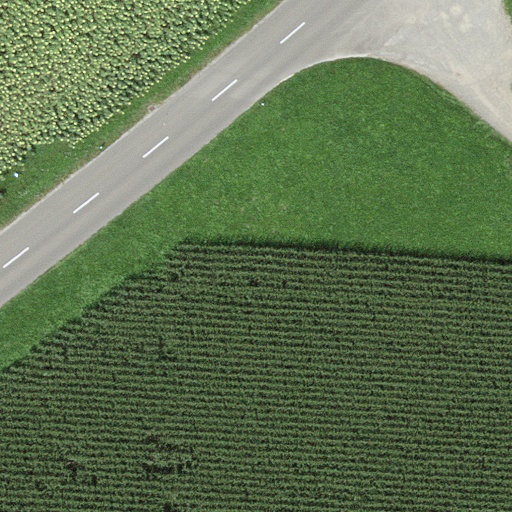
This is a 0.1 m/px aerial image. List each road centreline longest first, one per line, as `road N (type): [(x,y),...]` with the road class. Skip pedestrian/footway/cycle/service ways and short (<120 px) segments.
road 1 (tertiary): [(0,272),(331,0)]
road 2 (track): [(511,105),(423,0)]
